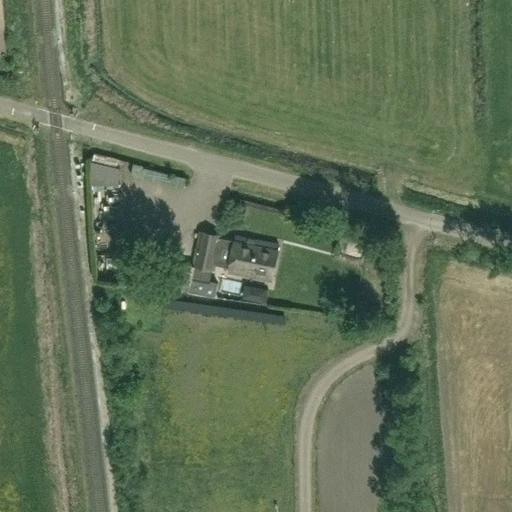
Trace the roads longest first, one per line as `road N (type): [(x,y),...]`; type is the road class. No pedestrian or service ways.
road 1 (unclassified): [(511,244),(0,103)]
road 2 (track): [(410,216),(412,334),(336,366),(314,393),(304,414),(306,511)]
